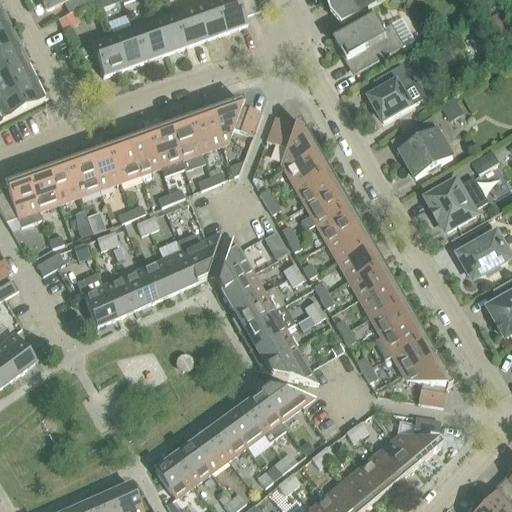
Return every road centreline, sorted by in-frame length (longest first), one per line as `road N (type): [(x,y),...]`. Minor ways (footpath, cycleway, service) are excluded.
road 1 (residential): [(501,428),(504,397),(316,72),(285,55)]
road 2 (residential): [(76,124),(199,75),(285,55)]
road 3 (residential): [(76,124),(13,0)]
